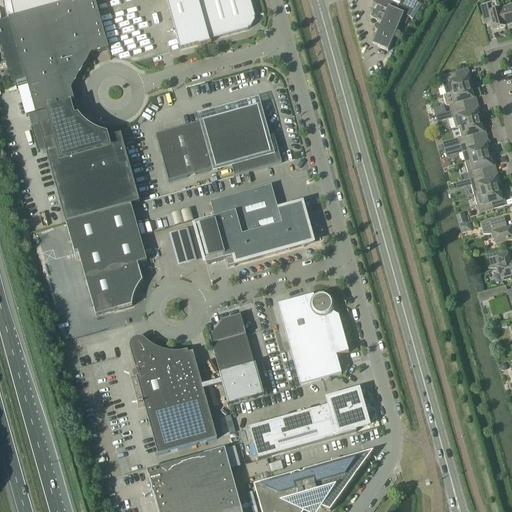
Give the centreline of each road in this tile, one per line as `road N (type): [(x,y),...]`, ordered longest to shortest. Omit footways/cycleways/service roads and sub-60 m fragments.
road 1 (secondary): [(458,511),(316,0)]
road 2 (unclassified): [(356,511),(393,459),(397,435),(348,263)]
road 3 (unclassified): [(348,263),(287,45)]
road 4 (motorway): [(56,511),(0,310)]
road 5 (unclassified): [(135,87),(287,45)]
road 6 (unclassified): [(197,304),(348,263)]
